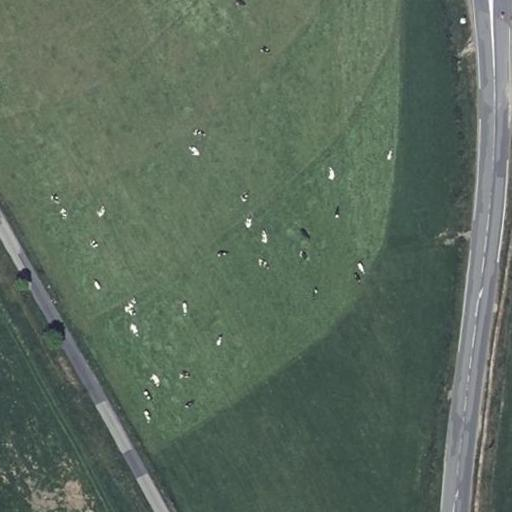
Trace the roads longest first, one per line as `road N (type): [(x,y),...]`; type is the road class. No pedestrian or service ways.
road 1 (secondary): [(491,0),(501,136),(462,418),(459,511)]
road 2 (unclassified): [(0,223),(162,511)]
